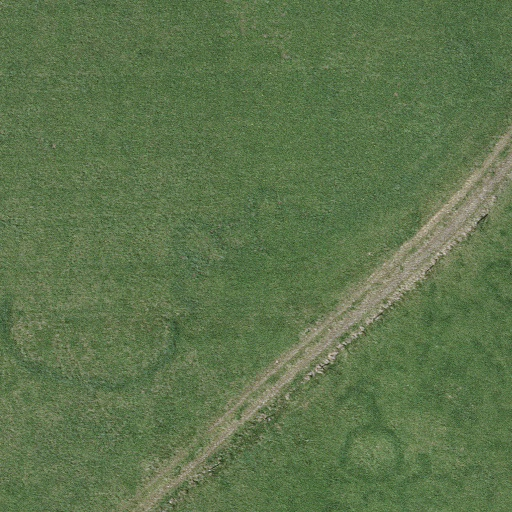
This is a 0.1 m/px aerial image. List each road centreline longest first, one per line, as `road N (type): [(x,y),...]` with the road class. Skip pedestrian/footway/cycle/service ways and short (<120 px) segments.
road 1 (track): [(511,157),(428,250),(307,363)]
road 2 (track): [(140,511),(307,363)]
